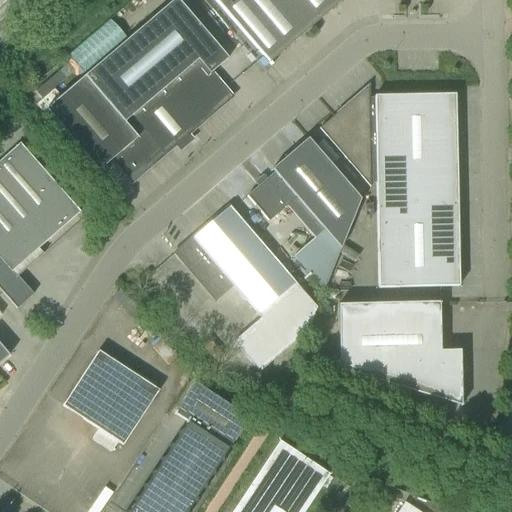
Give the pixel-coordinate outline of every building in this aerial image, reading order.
[(138,175),(223,102),(223,91),(210,75),(228,60),(176,0),(174,0),(45,110),(98,172),(113,159),(127,174),(138,175)] [(213,0),(271,66),(272,66),(270,63),(342,0),(213,0)] [(368,99),(368,88),(336,115),(336,114),(319,129),(370,188),(369,183),(376,183),(378,289),(416,288),(414,96),(374,97),(374,98),(368,99)] [(416,288),(458,287),(454,95),(414,96),(416,288)] [(360,200),(307,139),(271,170),(273,173),(246,197),(268,223),(286,207),(296,199),(340,250),(360,200)] [(0,291),(16,310),(31,296),(11,273),(79,213),(19,144),(0,160),(0,291)] [(322,292),(340,250),(296,199),(286,207),(313,239),(292,257),(322,292)] [(192,239),(258,317),(235,335),(253,356),(310,303),(294,284),(230,209),(231,208),(230,207),(192,239)] [(439,352),(438,303),(337,306),(339,371),(460,407),(459,351),(439,352)] [(0,363),(8,356),(0,347),(0,316),(0,363)] [(122,446),(157,392),(97,352),(61,407),(122,446)] [(186,511),(248,419),(194,383),(173,414),(187,423),(128,511),(186,511)] [(112,460),(119,448),(100,436),(92,450),(112,460)] [(305,511),(330,475),(277,441),(230,511),(305,511)] [(420,511),(405,501),(397,511),(420,511)]
